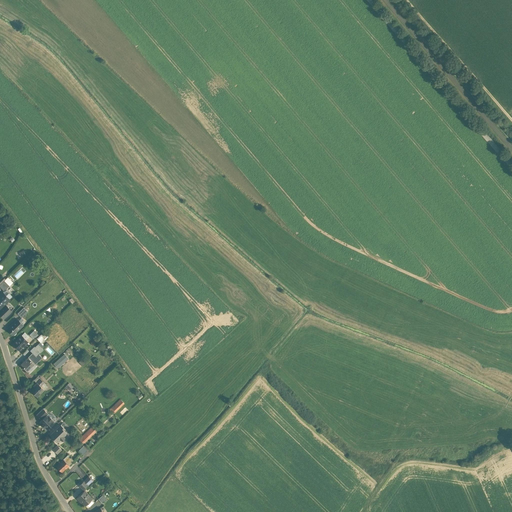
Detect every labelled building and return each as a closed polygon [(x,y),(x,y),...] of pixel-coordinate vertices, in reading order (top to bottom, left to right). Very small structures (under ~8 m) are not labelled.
[(0,294),(0,306),(3,309),(8,304),(13,299),(4,291),(0,294)] [(14,311),(8,304),(3,309),(0,311),(0,312),(6,319),(14,311)] [(10,330),(15,336),(25,326),(20,320),(10,330)] [(34,338),(38,334),(34,330),(29,334),(34,338)] [(37,338),(41,342),(48,336),(43,331),(37,338)] [(14,344),(21,351),(30,342),(24,335),(14,344)] [(65,353),(53,363),(58,368),(69,358),(65,353)] [(20,366),(27,374),(37,364),(30,356),(20,366)] [(31,389),(39,398),(46,391),(42,387),(46,383),(42,379),(31,389)] [(115,412),(125,403),(120,398),(111,408),(115,412)] [(49,430),(57,423),(49,415),(50,414),(45,409),(39,415),(42,420),(41,421),(49,430)] [(57,443),(68,432),(60,424),(49,434),(57,443)] [(82,437),(87,441),(96,429),(91,425),(82,437)] [(52,449),(57,454),(62,449),(57,444),(52,449)] [(85,444),(78,450),(83,454),(89,448),(85,444)] [(65,460),(58,467),(64,473),(71,466),(65,460)] [(88,475),(79,485),(83,489),(93,480),(88,475)] [(86,490),(78,499),(86,506),(94,498),(86,490)] [(98,498),(103,503),(107,499),(103,494),(98,498)]
